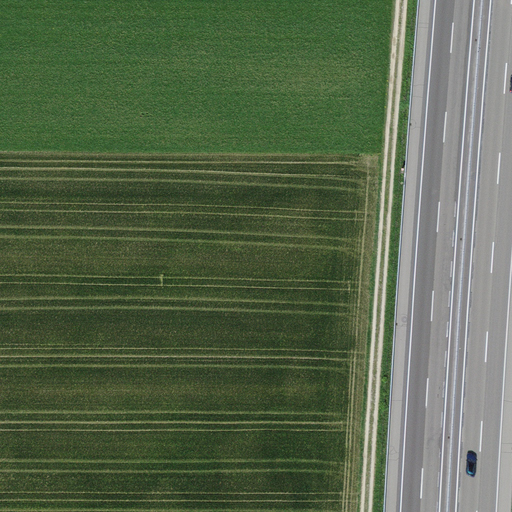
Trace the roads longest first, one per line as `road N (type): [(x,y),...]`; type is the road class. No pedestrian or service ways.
road 1 (track): [(401,0),(366,511)]
road 2 (motorway): [(476,511),(511,0)]
road 3 (motorway): [(455,0),(420,511)]
